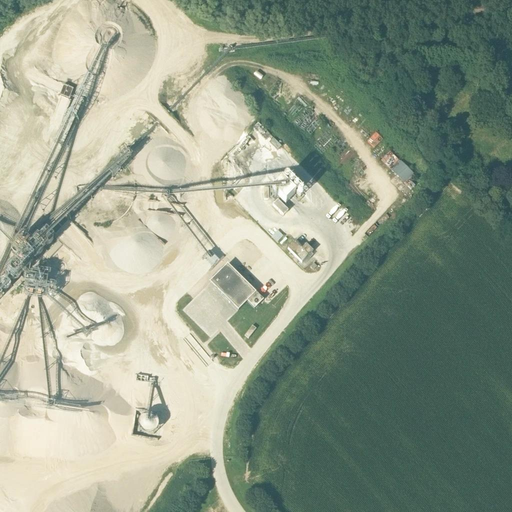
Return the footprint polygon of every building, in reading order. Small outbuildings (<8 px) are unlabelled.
[(377,132),(367,141),(374,149),(384,140),(377,132)] [(406,182),(415,173),(401,160),(392,169),(406,182)] [(488,168),(482,173),(493,184),(499,179),(488,168)] [(304,196),(287,180),(273,195),(289,211),(304,196)] [(279,229),(273,235),(279,242),(285,236),(279,229)] [(304,249),(296,242),(289,249),(307,266),(318,255),(308,245),(304,249)] [(265,300),(229,265),(211,284),(240,312),(249,302),(256,310),(265,300)]
